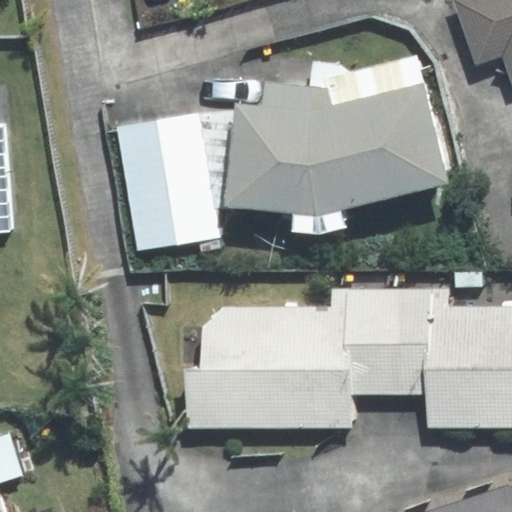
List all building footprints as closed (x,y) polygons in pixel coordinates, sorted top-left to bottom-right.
[(511,0),(469,0),(488,55),(511,46),(511,0)] [(341,199),(472,166),(447,65),(339,93),(342,71),(289,65),(286,88),(261,85),(248,188),(341,199)] [(128,115),(148,242),(226,230),(205,104),(128,115)] [(490,265),(463,265),(464,281),(491,280),(490,265)] [(207,355),(206,416),(366,419),(366,385),(402,385),(404,282),(342,281),(342,297),(237,296),(217,317),(216,355),(207,355)] [(511,299),(457,299),(458,283),(404,282),(402,385),(435,386),(436,417),(511,418),(511,299)] [(0,511),(17,511),(0,458),(0,511)] [(511,511),(511,480),(414,511),(511,511)]
